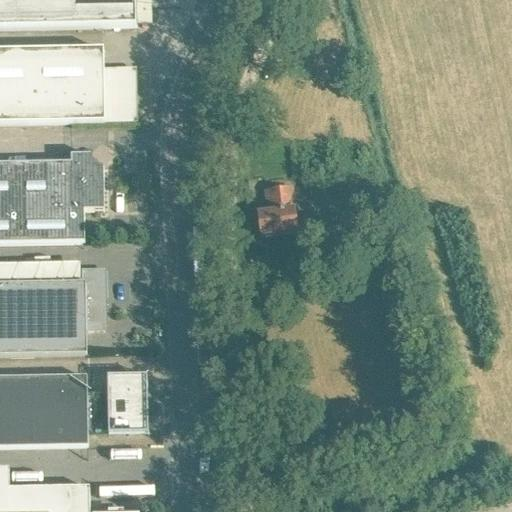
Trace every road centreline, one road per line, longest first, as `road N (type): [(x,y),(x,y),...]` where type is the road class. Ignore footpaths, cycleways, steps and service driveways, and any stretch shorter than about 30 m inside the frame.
road 1 (track): [(284,0),(237,112),(232,151),(245,511)]
road 2 (unclassified): [(185,511),(174,132),(177,105),(220,0)]
